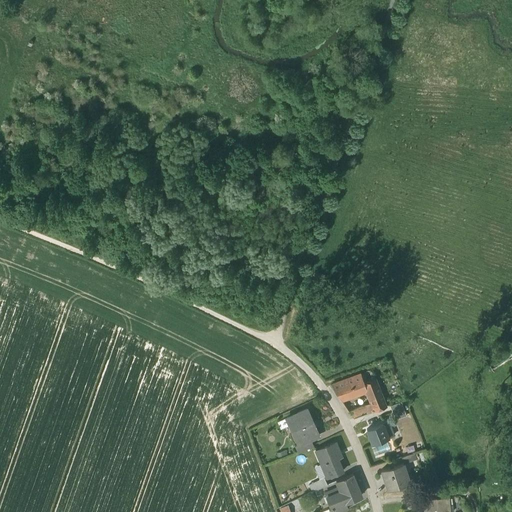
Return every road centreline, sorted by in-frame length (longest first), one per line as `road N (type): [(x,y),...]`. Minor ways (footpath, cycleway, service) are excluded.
road 1 (track): [(0,223),(275,345)]
road 2 (residential): [(377,511),(343,419),(275,345)]
